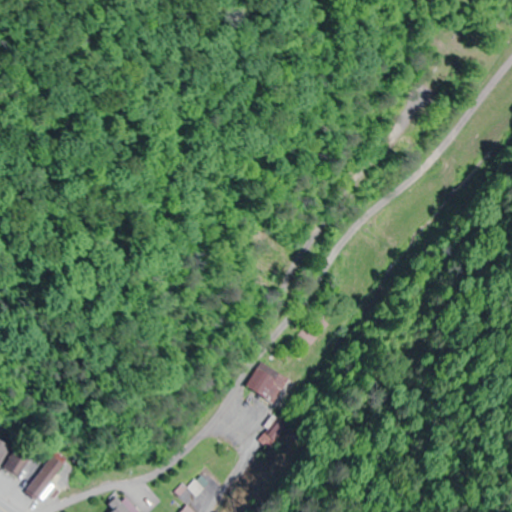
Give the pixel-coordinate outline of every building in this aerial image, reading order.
[(294,335),(307,347),(326,325),(312,314),(294,335)] [(286,380),(256,363),(241,388),(271,406),(286,380)] [(271,441),(277,434),(271,429),(265,436),(271,441)] [(24,456),(12,448),(0,466),(0,470),(10,477),(24,456)] [(19,491),(30,500),(57,467),(47,458),(19,491)] [(130,511),(118,495),(103,507),(107,511),(106,511),(130,511)]
